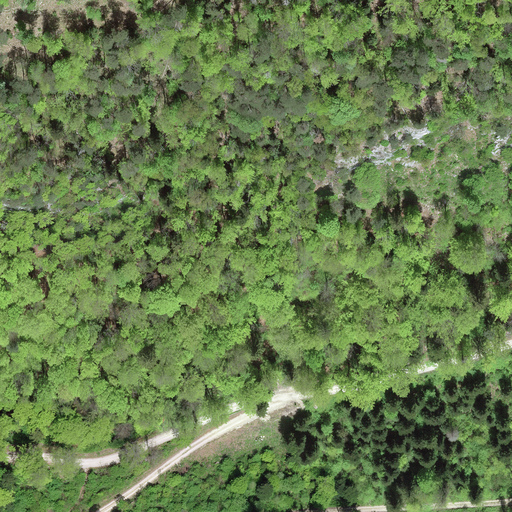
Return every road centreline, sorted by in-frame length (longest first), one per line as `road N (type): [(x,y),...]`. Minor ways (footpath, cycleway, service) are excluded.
road 1 (track): [(0,456),(48,454),(90,465),(250,399),(325,391),(511,340)]
road 2 (track): [(102,511),(197,442),(287,394)]
road 3 (track): [(511,500),(336,511)]
